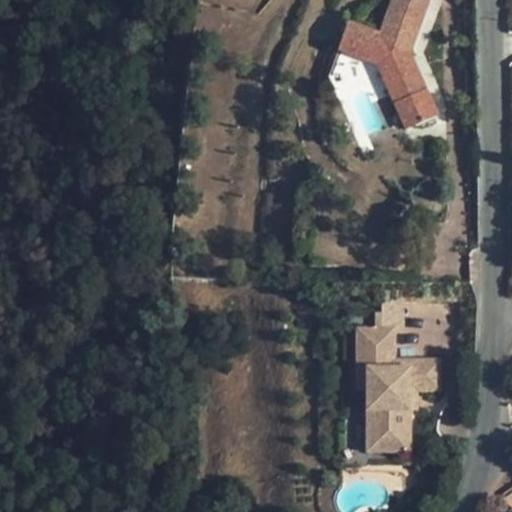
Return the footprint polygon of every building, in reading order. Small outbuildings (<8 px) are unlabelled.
[(428,0),(393,0),(389,10),(399,14),(390,38),(381,35),(347,23),(339,50),(378,64),(407,129),(438,116),(420,77),(418,74),(416,73),(413,74),(404,53),(406,53),(408,52),(428,0)] [(399,14),(389,10),(381,35),(390,38),(399,14)] [(394,329),(357,329),(357,390),(368,389),(368,410),(378,410),(377,451),(410,452),(410,410),(410,390),(416,390),(440,390),(440,360),(410,360),(410,367),(394,367),(394,360),(394,329)] [(378,410),(368,410),(367,451),(377,451),(378,410)] [(511,492),(500,501),(511,507),(511,492)]
